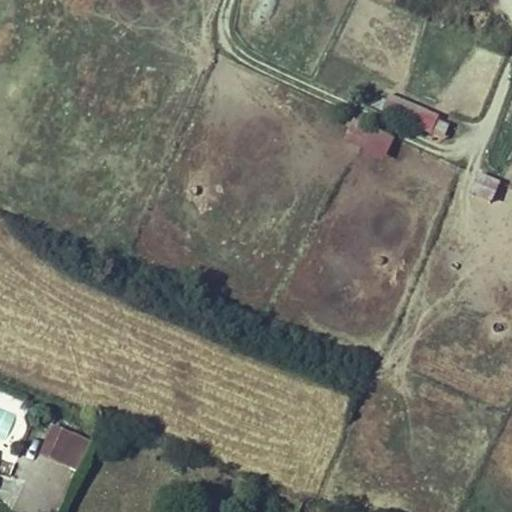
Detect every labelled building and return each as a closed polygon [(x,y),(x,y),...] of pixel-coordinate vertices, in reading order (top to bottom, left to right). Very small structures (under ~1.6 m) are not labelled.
[(388,94),(364,85),(356,108),(379,117),(388,94)] [(443,144),(451,122),(387,100),(379,123),(443,144)] [(351,120),(342,142),(384,159),(392,137),(351,120)] [(468,207),(486,215),(497,187),(478,179),(468,207)] [(52,425),(39,456),(79,473),(92,442),(52,425)]
